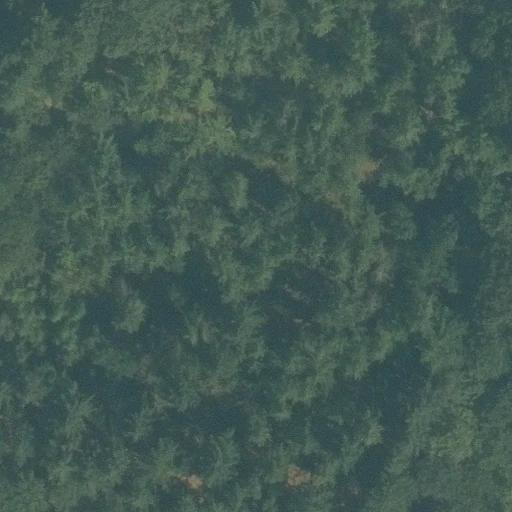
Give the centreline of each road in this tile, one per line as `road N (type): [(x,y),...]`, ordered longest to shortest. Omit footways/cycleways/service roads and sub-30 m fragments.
road 1 (track): [(95,0),(0,200)]
road 2 (track): [(432,508),(511,316)]
